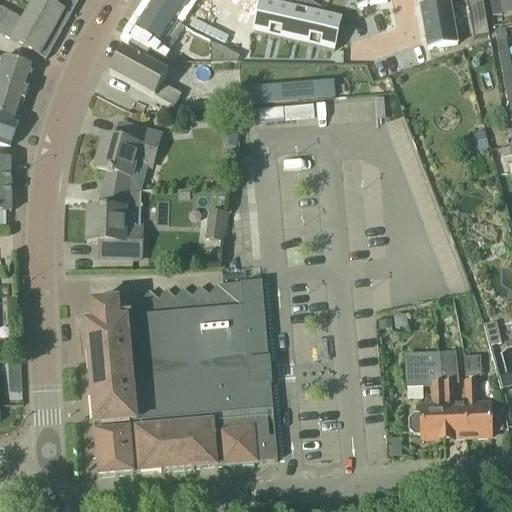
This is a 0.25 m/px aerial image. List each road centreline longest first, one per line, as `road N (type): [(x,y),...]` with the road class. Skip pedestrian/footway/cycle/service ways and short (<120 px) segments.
road 1 (tertiary): [(47,452),(42,184),(73,78),(116,0)]
road 2 (residential): [(58,511),(511,476)]
